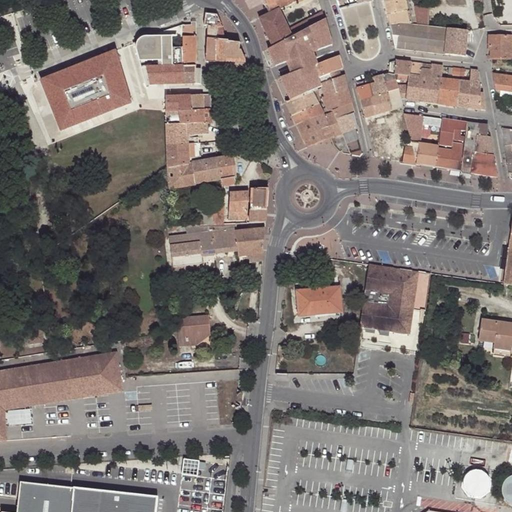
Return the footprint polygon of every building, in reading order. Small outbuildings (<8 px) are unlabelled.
[(264,0),(271,14),(279,10),(295,3),(300,0),(264,0)] [(383,0),(390,26),(402,23),(411,24),(404,0),(383,0)] [(415,16),(429,17),(429,7),(414,6),(415,16)] [(272,47),(291,37),(288,30),(279,10),(271,14),(260,19),(272,47)] [(308,20),(311,27),(313,26),(321,22),(325,19),(322,12),(308,20)] [(218,29),(223,28),(217,15),(206,14),(204,26),(208,26),(207,40),(217,40),(218,29)] [(415,16),(417,24),(429,25),(429,17),(415,16)] [(333,29),(329,17),(325,19),(321,22),(313,26),(321,44),(322,48),(337,43),(336,40),(335,37),(333,29)] [(308,20),(288,30),(291,37),(293,37),(311,27),(308,20)] [(183,67),(195,67),(196,43),(196,23),(192,22),(191,26),(182,25),(182,38),(183,50),(183,67)] [(402,23),(390,26),(395,49),(411,51),(429,53),(443,55),(444,54),(464,56),(467,31),(459,30),(448,28),(434,27),(417,25),(411,24),(402,23)] [(272,47),(264,51),(265,54),(267,59),(272,70),(293,60),(293,59),(310,52),(308,49),(321,44),(313,26),(311,27),(293,37),(291,37),(272,47)] [(228,42),(223,28),(218,29),(217,40),(216,62),(225,63),(225,67),(245,67),(245,60),(240,51),(239,51),(240,43),(228,42)] [(491,48),(491,58),(511,59),(511,35),(489,35),(490,48),(491,48)] [(158,36),(149,37),(149,40),(152,68),(161,67),(159,50),(158,36)] [(152,68),(149,40),(141,42),(142,48),(147,68),(152,68)] [(216,62),(217,40),(207,40),(205,61),(216,62)] [(308,49),(310,52),(322,48),(321,44),(308,49)] [(159,50),(161,67),(175,67),(174,54),(173,50),(159,50)] [(183,67),(183,50),(173,50),(174,54),(175,67),(183,67)] [(293,59),(293,60),(299,75),(316,68),(310,52),(293,59)] [(343,69),(340,55),(317,64),(316,68),(318,75),(320,77),(343,69)] [(129,108),(109,57),(37,85),(56,136),(129,108)] [(293,60),(272,70),(273,75),(277,84),(299,75),(293,60)] [(389,63),(389,74),(395,74),(402,75),(409,76),(410,76),(412,62),(397,60),(389,63)] [(397,85),(399,91),(401,98),(418,101),(422,63),(412,62),(410,76),(409,76),(408,85),(397,85)] [(422,63),(418,101),(422,102),(439,104),(442,79),(443,66),(422,63)] [(152,68),(147,68),(151,88),(162,89),(161,67),(152,68)] [(161,67),(162,89),(166,89),(166,85),(184,84),(183,67),(175,67),(161,67)] [(183,67),(184,84),(200,84),(200,70),(195,70),(195,67),(183,67)] [(461,68),(454,67),(453,75),(461,76),(461,72),(461,68)] [(299,75),(277,84),(280,90),(286,103),(319,89),(314,77),(318,75),(316,68),(299,75)] [(346,77),(343,69),(320,77),(323,87),(322,88),(324,94),(325,97),(348,88),(348,84),(346,77)] [(471,82),(469,108),(487,111),(483,93),(481,92),(481,88),(481,83),(481,82),(480,78),(478,70),(472,70),(471,82)] [(366,85),(370,99),(399,91),(397,85),(395,76),(395,74),(389,74),(374,78),(375,83),(366,85)] [(511,76),(493,74),(494,81),(496,92),(497,96),(500,97),(501,90),(511,91),(511,76)] [(442,79),(439,104),(447,105),(457,107),(460,81),(442,79)] [(357,88),(361,102),(370,99),(366,85),(365,80),(357,83),(358,87),(357,88)] [(460,81),(457,107),(469,108),(471,82),(460,81)] [(320,104),(292,116),(296,125),(325,113),(333,110),(352,103),(350,97),(348,88),(325,97),(322,97),(326,107),(322,109),(320,104)] [(319,89),(286,103),(292,116),(320,104),(321,103),(320,95),(319,89)] [(500,97),(511,98),(511,91),(501,90),(500,97)] [(370,99),(361,102),(365,117),(403,107),(401,98),(399,91),(370,99)] [(191,111),(211,109),(210,95),(189,96),(191,111)] [(166,97),(166,99),(166,113),(179,111),(178,96),(166,97)] [(189,96),(178,96),(179,111),(191,111),(189,96)] [(355,116),(352,103),(333,110),(339,125),(345,139),(349,149),(351,155),(359,156),(362,153),(361,147),(359,139),(356,128),(358,128),(358,124),(355,116)] [(211,111),(211,109),(191,111),(179,111),(166,113),(166,125),(180,125),(207,124),(213,124),(211,112),(203,113),(204,112),(211,111)] [(333,110),(325,113),(330,123),(317,128),(323,142),(331,138),(334,145),(341,152),(343,151),(344,154),(351,155),(349,149),(345,139),(339,125),(333,110)] [(325,113),(296,125),(299,132),(307,148),(323,142),(317,128),(330,123),(325,113)] [(413,147),(417,165),(436,168),(439,146),(421,143),(422,124),(442,127),(442,119),(405,114),(406,121),(413,147)] [(439,146),(436,168),(461,172),(466,136),(452,134),(454,124),(445,123),(444,133),(440,132),(439,146)] [(479,124),(467,123),(466,136),(461,172),(472,173),(475,154),(479,124)] [(180,125),(166,125),(166,135),(167,147),(188,145),(188,136),(208,135),(207,124),(180,125)] [(488,126),(479,124),(475,154),(494,157),(493,149),(488,126)] [(511,129),(502,128),(507,155),(509,171),(510,175),(511,176),(511,177),(511,152),(511,144),(511,129)] [(188,145),(167,147),(167,168),(189,165),(189,163),(189,159),(201,158),(200,144),(196,144),(188,145)] [(406,146),(403,163),(417,165),(413,147),(406,146)] [(475,154),(472,173),(481,174),(498,177),(494,157),(475,154)] [(189,165),(167,168),(169,189),(201,184),(221,180),(222,183),(223,185),(226,187),(229,187),(231,187),(233,186),(234,184),(235,182),(232,156),(218,159),(189,163),(189,165)] [(266,211),(268,189),(251,189),(250,211),(266,211)] [(248,193),(230,194),(228,221),(247,220),(248,193)] [(202,208),(203,225),(216,225),(216,207),(202,208)] [(266,211),(250,211),(249,223),(265,222),(266,211)] [(511,221),(502,285),(503,285),(511,286),(511,221)] [(236,229),(169,237),(173,268),(203,265),(201,256),(238,252),(238,257),(249,256),(250,263),(262,262),(265,227),(236,231),(236,229)] [(203,265),(173,268),(174,274),(203,270),(203,265)] [(418,273),(369,266),(367,278),(413,285),(409,310),(413,310),(418,273)] [(413,285),(367,278),(366,288),(360,328),(409,335),(413,310),(409,310),(413,285)] [(339,286),(334,287),(336,306),(329,307),(329,313),(341,312),(339,286)] [(336,306),(334,287),(296,291),(298,315),(313,313),(314,314),(329,313),(329,307),(336,306)] [(202,336),(210,337),(208,316),(177,319),(176,309),(168,310),(169,321),(177,321),(178,329),(184,328),(186,341),(192,340),(196,346),(202,336)] [(503,323),(481,320),(478,341),(493,343),(493,349),(510,351),(511,337),(511,330),(502,329),(503,323)] [(186,341),(185,331),(184,328),(178,329),(179,347),(196,346),(192,340),(186,341)] [(510,351),(493,349),(493,354),(509,357),(510,351)] [(0,400),(124,382),(117,351),(0,368),(0,438),(0,431),(0,400)] [(125,390),(124,382),(0,400),(0,431),(0,438),(8,438),(6,408),(125,390)] [(186,457),(184,473),(199,476),(202,460),(186,457)] [(511,475),(511,476),(508,477),(505,478),(503,481),(502,485),(500,492),(503,498),(507,503),(511,505),(511,475)] [(157,511),(159,500),(21,485),(18,511),(157,511)]
